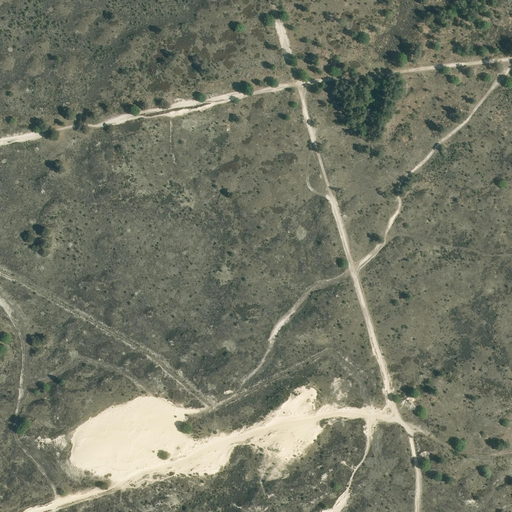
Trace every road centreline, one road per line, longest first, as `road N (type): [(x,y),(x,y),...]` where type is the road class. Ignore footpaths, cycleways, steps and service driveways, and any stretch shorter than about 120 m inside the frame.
road 1 (track): [(511,68),(405,181),(384,240),(319,283),(222,402),(174,409),(128,374),(85,360),(0,388)]
road 2 (track): [(417,511),(409,434),(397,419),(332,201),(308,186),(314,138),(270,0)]
road 3 (track): [(511,58),(297,81),(0,140)]
road 4 (track): [(224,441),(211,407),(156,359),(0,271)]
road 5 (track): [(333,511),(364,457),(368,416),(312,418),(224,441)]
road 6 (track): [(0,301),(22,343),(13,431),(60,503)]
road 7 (track): [(224,441),(36,511)]
road 8 (track): [(368,416),(397,419),(466,453),(511,451)]
